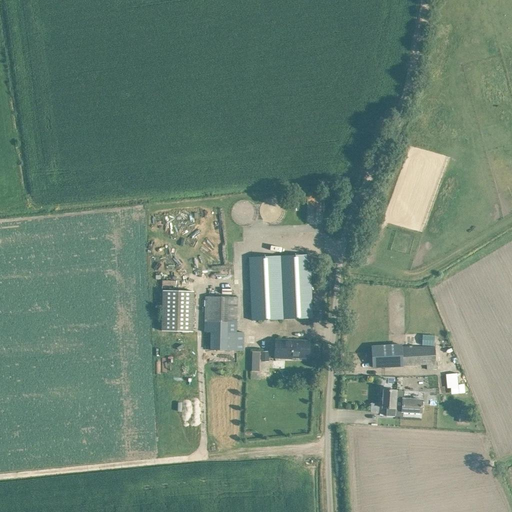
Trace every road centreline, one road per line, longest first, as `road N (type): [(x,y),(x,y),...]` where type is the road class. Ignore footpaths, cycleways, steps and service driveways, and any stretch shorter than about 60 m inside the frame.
road 1 (track): [(341,250),(413,75),(424,0)]
road 2 (unclassified): [(332,511),(341,250)]
